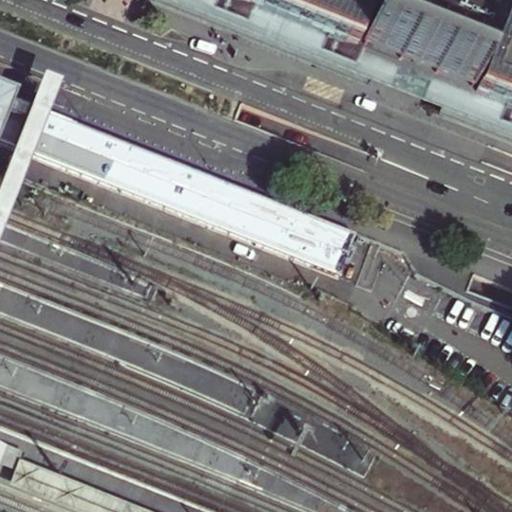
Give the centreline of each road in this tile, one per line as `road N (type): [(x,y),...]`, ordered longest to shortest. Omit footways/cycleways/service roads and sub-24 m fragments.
road 1 (residential): [(0,40),(511,242)]
road 2 (residential): [(511,195),(24,0)]
road 3 (unknown): [(351,0),(511,57)]
